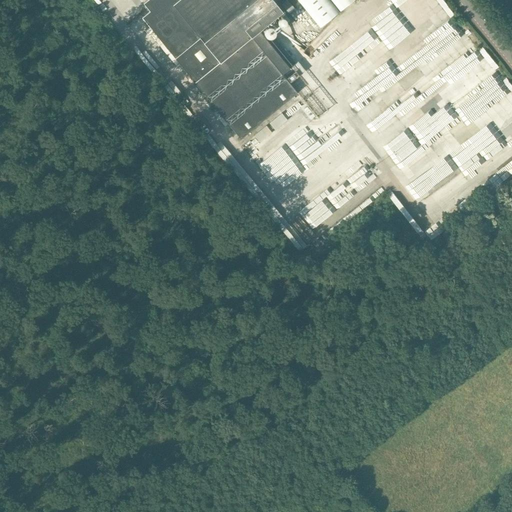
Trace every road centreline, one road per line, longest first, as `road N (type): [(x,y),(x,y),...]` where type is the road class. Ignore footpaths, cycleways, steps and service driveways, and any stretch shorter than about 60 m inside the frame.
road 1 (unknown): [(107,0),(268,186),(286,195),(306,192),(366,147)]
road 2 (unknown): [(383,0),(313,67),(366,147)]
